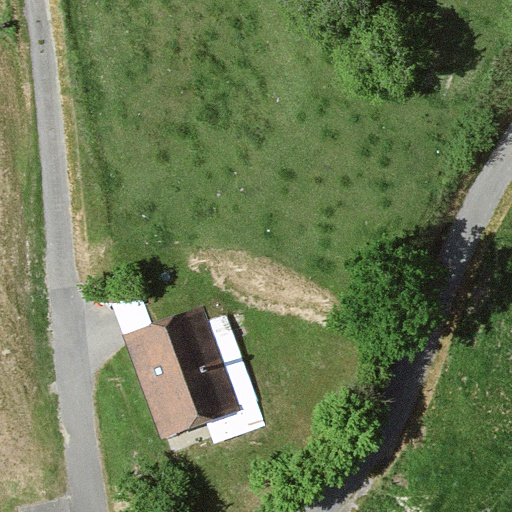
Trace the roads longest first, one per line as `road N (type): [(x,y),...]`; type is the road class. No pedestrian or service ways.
road 1 (residential): [(92,511),(36,0)]
road 2 (track): [(311,511),(357,463),(394,406),(474,213),(511,151)]
